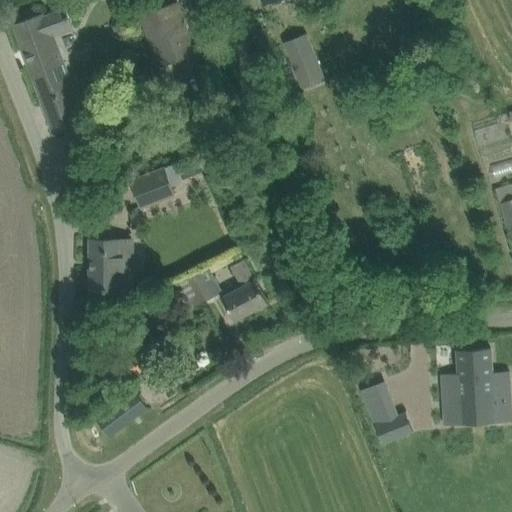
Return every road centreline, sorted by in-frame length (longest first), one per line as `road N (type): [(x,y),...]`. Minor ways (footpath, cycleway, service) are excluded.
road 1 (unclassified): [(84,493),(282,354),(335,335),(511,319)]
road 2 (unclassified): [(84,493),(61,450),(61,228),(0,54)]
road 3 (track): [(335,335),(225,0)]
